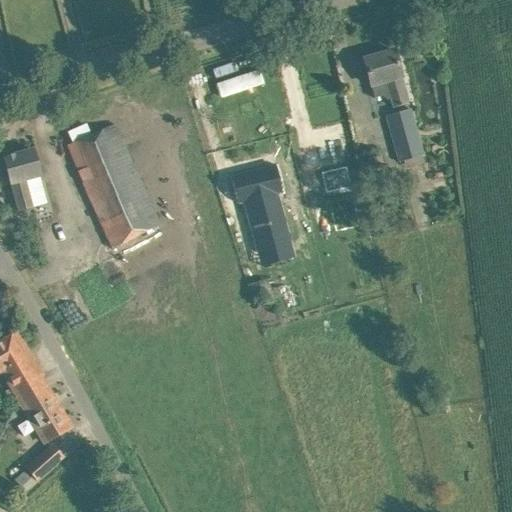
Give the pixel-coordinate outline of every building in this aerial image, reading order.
[(363,59),(366,69),(374,96),(388,92),(393,107),(407,103),(399,76),(401,76),(394,50),(363,59)] [(222,96),(264,83),(259,68),(218,82),(222,96)] [(418,156),(423,155),(409,108),(384,115),(397,162),(402,161),(407,179),(419,175),(416,167),(421,166),(418,156)] [(159,226),(115,124),(67,145),(111,247),(159,226)] [(33,150),(4,157),(6,167),(18,211),(33,207),(47,204),(40,176),(38,169),(33,150)] [(259,250),(264,266),(289,259),(285,242),(290,241),(278,193),(283,192),(279,177),(276,165),(230,177),(233,189),(238,203),(244,201),(251,229),(253,228),(259,250)] [(300,306),(294,282),(270,290),(267,278),(248,284),(255,307),(272,302),(278,322),(297,316),(295,308),(300,306)] [(17,333),(0,342),(0,370),(1,370),(13,391),(34,426),(44,443),(71,427),(40,376),(42,375),(42,374),(17,333)] [(429,417),(445,415),(443,397),(426,399),(429,417)] [(24,469),(35,481),(61,458),(51,446),(24,469)]
